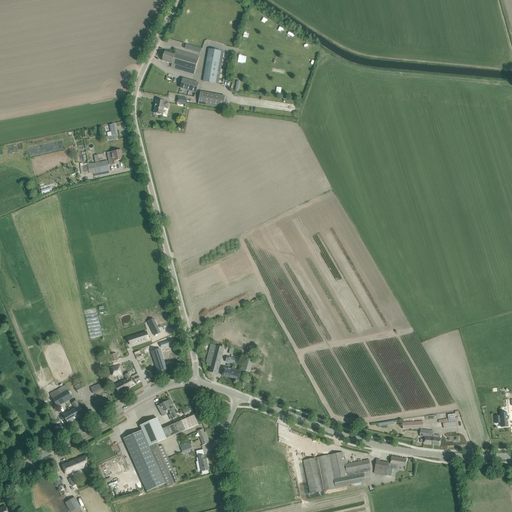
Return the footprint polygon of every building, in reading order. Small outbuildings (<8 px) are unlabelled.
[(203,81),(215,83),(221,51),(209,49),(203,81)] [(171,67),(176,69),(194,74),(199,57),(176,50),(175,53),(165,50),(162,61),(172,64),(171,67)] [(183,79),(180,88),(195,92),(198,83),(183,79)] [(198,104),(223,109),(225,96),(200,92),(198,104)] [(154,113),(156,113),(157,114),(160,115),(161,114),(163,115),(164,107),(168,107),(169,103),(165,102),(165,101),(156,100),(154,113)] [(112,135),(107,136),(108,140),(117,138),(115,127),(110,128),(112,135)] [(110,152),(107,153),(109,162),(112,161),(112,165),(118,163),(117,160),(122,160),(121,156),(122,156),(121,150),(116,151),(110,152)] [(83,166),(84,172),(89,171),(89,173),(92,173),(93,174),(109,170),(107,161),(83,166)] [(153,319),(148,321),(152,331),(158,328),(153,319)] [(136,335),(131,337),(134,344),(149,339),(147,332),(139,334),(140,336),(136,337),(136,335)] [(165,340),(154,345),(156,348),(166,344),(165,340)] [(207,362),(206,365),(211,366),(209,372),(217,374),(219,369),(221,358),(213,356),(216,346),(216,345),(211,344),(206,362),(207,362)] [(233,345),(231,356),(240,357),(242,347),(233,345)] [(154,349),(148,351),(154,366),(160,363),(154,349)] [(226,362),(237,365),(238,359),(227,356),(226,362)] [(242,370),(250,372),(254,358),(246,356),(242,370)] [(142,370),(147,368),(145,362),(149,361),(147,358),(138,362),(142,370)] [(121,365),(120,365),(110,367),(111,374),(112,374),(112,376),(115,376),(115,377),(122,375),(123,374),(121,365)] [(222,375),(239,380),(241,372),(224,367),(222,375)] [(115,385),(119,393),(135,384),(128,373),(125,375),(127,379),(115,385)] [(91,388),(94,394),(103,390),(100,383),(91,388)] [(50,394),(57,407),(72,398),(65,385),(50,394)] [(76,388),(78,393),(85,390),(82,385),(76,388)] [(75,408),(72,410),(76,418),(84,413),(80,405),(79,406),(76,400),(72,403),(75,408)] [(170,400),(157,406),(163,416),(167,414),(166,412),(169,410),(171,414),(169,415),(171,420),(173,419),(173,420),(174,419),(173,419),(178,417),(171,405),(172,404),(170,400)] [(48,410),(52,421),(57,419),(53,407),(48,410)] [(183,411),(185,416),(191,413),(189,411),(192,409),(191,407),(188,409),(188,408),(183,411)] [(76,418),(72,410),(63,415),(68,423),(76,418)] [(500,416),(495,416),(495,423),(501,423),(502,427),(509,426),(507,412),(503,413),(503,415),(501,415),(500,416)] [(448,418),(442,419),(443,422),(443,426),(444,429),(458,427),(457,422),(456,417),(455,417),(454,414),(448,415),(448,418)] [(157,418),(140,425),(142,430),(149,446),(199,424),(195,415),(162,429),(157,418)] [(403,423),(403,424),(403,429),(417,428),(423,427),(423,422),(423,421),(403,423)] [(198,431),(203,445),(208,443),(206,438),(207,437),(205,432),(204,432),(203,429),(198,431)] [(421,429),(420,436),(424,437),(424,440),(421,439),(420,443),(423,443),(423,444),(440,446),(441,439),(440,439),(440,436),(433,435),(429,434),(429,431),(421,429)] [(160,470),(158,467),(151,450),(149,446),(142,430),(123,438),(140,475),(153,469),(155,473),(160,470)] [(183,453),(193,449),(191,443),(181,447),(183,453)] [(162,445),(151,450),(158,467),(160,470),(167,487),(178,482),(162,445)] [(307,460),(304,460),(305,465),(310,493),(336,488),(351,485),(361,483),(365,482),(364,473),(370,472),(370,468),(370,464),(369,460),(347,464),(345,464),(344,459),(343,452),(307,460)] [(204,455),(199,457),(202,471),(209,470),(206,459),(204,460),(203,456),(204,456),(204,455)] [(88,475),(89,478),(93,476),(89,465),(90,465),(86,456),(63,465),(66,474),(84,467),(88,475)] [(375,468),(374,473),(383,475),(384,470),(387,471),(387,468),(392,469),(397,470),(398,465),(405,466),(406,460),(391,457),(390,464),(388,463),(389,463),(380,461),(380,459),(376,459),(375,468)] [(65,503),(69,511),(71,511),(80,507),(75,498),(65,503)]
